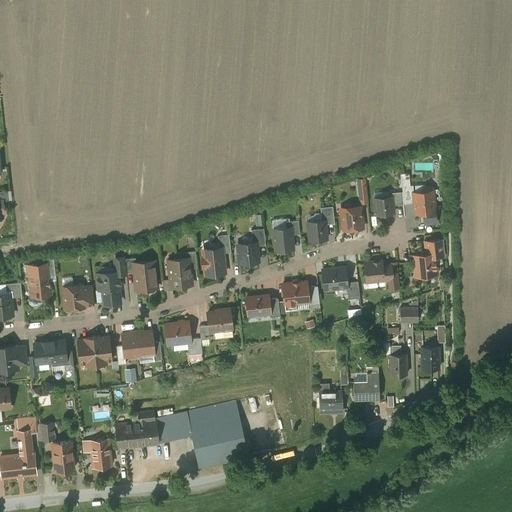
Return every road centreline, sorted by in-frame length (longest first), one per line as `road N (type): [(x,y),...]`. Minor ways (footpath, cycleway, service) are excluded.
road 1 (residential): [(511,366),(300,458),(199,483),(0,506)]
road 2 (residential): [(0,330),(148,313),(389,233)]
